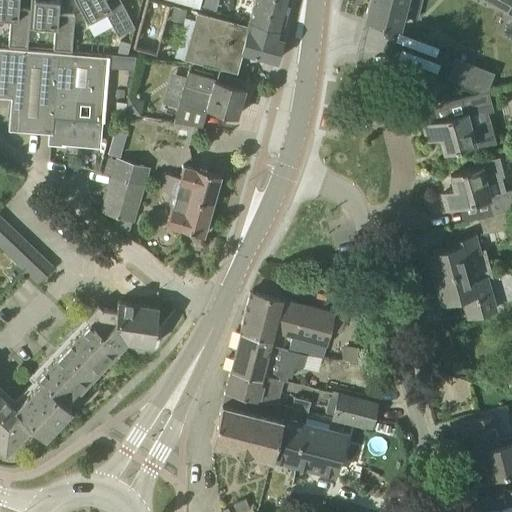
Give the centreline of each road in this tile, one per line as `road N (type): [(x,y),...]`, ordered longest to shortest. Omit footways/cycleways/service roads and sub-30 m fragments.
road 1 (residential): [(285,169),(359,198),(445,511)]
road 2 (secondary): [(285,169),(316,0)]
road 3 (residential): [(119,245),(4,355)]
road 4 (secondary): [(219,312),(285,169)]
road 5 (residential): [(119,245),(0,143)]
road 6 (secondary): [(135,510),(188,377)]
road 7 (secondary): [(188,377),(99,486)]
road 8 (residential): [(219,312),(119,245)]
